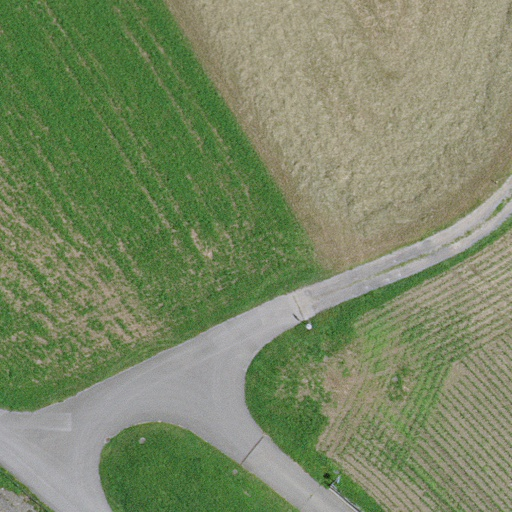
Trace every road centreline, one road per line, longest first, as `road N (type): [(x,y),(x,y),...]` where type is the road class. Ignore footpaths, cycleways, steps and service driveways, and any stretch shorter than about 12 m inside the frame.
road 1 (track): [(511,198),(460,236),(275,319),(162,381)]
road 2 (track): [(162,381),(334,511)]
road 3 (track): [(162,381),(95,424),(40,481)]
